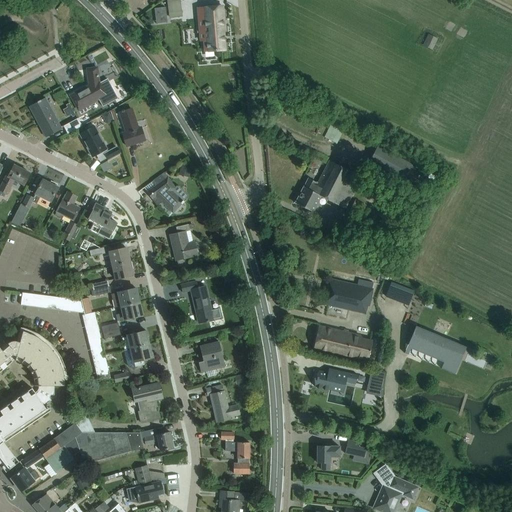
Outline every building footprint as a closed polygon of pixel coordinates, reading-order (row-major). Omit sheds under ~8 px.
[(179,0),(173,0),(168,1),(170,17),(181,16),(179,0)] [(203,40),(204,51),(224,50),(223,31),(224,31),(222,6),(197,8),(199,33),(206,32),(206,40),(203,40)] [(165,7),(154,9),(155,17),(156,24),(167,23),(166,15),(165,7)] [(428,34),(423,45),(432,49),(437,39),(428,34)] [(78,110),(97,99),(106,95),(98,81),(96,67),(87,69),(89,85),(70,95),(78,110)] [(61,128),(50,107),(45,98),(40,101),(40,100),(37,102),(32,105),(41,122),(38,124),(45,137),(54,132),(61,128)] [(124,110),(122,110),(122,111),(119,112),(126,133),(122,134),(126,146),(145,140),(140,126),(136,128),(135,123),(136,123),(135,121),(131,108),(124,111),(124,110)] [(324,138),(328,140),(329,138),(336,142),(348,120),(336,114),(324,138)] [(82,126),(78,118),(63,126),(68,133),(82,126)] [(95,126),(88,129),(79,134),(85,145),(87,144),(93,154),(91,155),(92,157),(98,153),(101,159),(106,156),(108,159),(120,153),(116,147),(108,151),(95,126)] [(407,183),(416,167),(377,145),(368,162),(407,183)] [(361,177),(338,165),(329,160),(317,184),(316,183),(308,178),(304,187),(303,187),(295,203),(313,212),(317,203),(321,196),(338,205),(345,208),(361,177)] [(104,173),(111,169),(107,162),(100,166),(104,173)] [(7,173),(0,186),(0,190),(7,194),(14,180),(23,185),(29,173),(21,168),(21,167),(15,164),(15,165),(14,165),(9,174),(7,173)] [(179,186),(176,186),(175,188),(167,177),(165,179),(161,174),(152,181),(156,186),(147,192),(147,193),(148,192),(152,198),(151,198),(151,199),(159,194),(163,199),(161,201),(173,212),(181,203),(182,204),(184,202),(183,201),(187,197),(187,194),(179,186)] [(40,197),(49,202),(57,187),(55,186),(56,184),(50,181),(50,183),(42,180),(33,198),(27,195),(22,205),(28,208),(31,202),(36,204),(40,197)] [(62,199),(59,205),(54,215),(61,219),(63,215),(73,220),(79,208),(72,205),(76,197),(67,192),(63,200),(62,199)] [(20,204),(10,222),(19,226),(28,208),(22,205),(20,204)] [(95,204),(91,213),(87,219),(94,222),(90,229),(98,233),(100,230),(111,235),(117,223),(109,219),(111,215),(104,211),(105,209),(95,204)] [(69,241),(77,226),(70,222),(62,237),(69,241)] [(176,260),(197,255),(194,241),(192,242),(189,228),(192,228),(191,223),(176,227),(177,233),(170,235),(172,235),(174,247),(173,247),(176,260)] [(90,256),(105,253),(104,247),(89,250),(90,256)] [(112,265),(129,261),(127,253),(126,253),(125,249),(126,248),(109,252),(112,265)] [(129,261),(112,265),(115,279),(133,275),(132,274),(131,274),(130,270),(131,270),(129,261)] [(229,269),(223,271),(226,282),(232,281),(229,269)] [(329,278),(323,305),(364,314),(365,313),(367,306),(368,306),(374,283),(358,279),(358,281),(357,285),(346,282),(329,278)] [(92,290),(109,286),(108,280),(91,284),(91,285),(88,285),(89,290),(92,289),(92,290)] [(196,281),(181,285),(183,292),(191,290),(193,302),(194,302),(199,321),(198,322),(198,323),(206,321),(207,321),(208,321),(208,320),(211,320),(213,319),(220,317),(218,308),(211,310),(205,286),(197,288),(196,281)] [(415,292),(391,283),(386,296),(409,305),(415,292)] [(109,286),(92,290),(91,291),(92,296),(94,296),(110,292),(109,286)] [(121,306),(139,302),(139,301),(138,301),(135,290),(136,290),(136,289),(111,295),(114,307),(121,306)] [(22,294),(20,305),(22,305),(85,313),(80,293),(64,298),(22,292),(22,294)] [(139,302),(121,306),(122,313),(116,315),(117,321),(142,315),(142,314),(141,314),(138,302),(139,302)] [(96,318),(94,312),(82,315),(83,321),(96,318)] [(97,323),(96,318),(83,321),(85,326),(97,323)] [(98,329),(97,323),(85,326),(86,332),(98,329)] [(103,333),(119,329),(117,323),(101,327),(103,333)] [(351,332),(328,328),(319,325),(314,348),(323,350),(368,358),(372,338),(351,334),(351,332)] [(435,359),(443,362),(446,363),(449,357),(453,359),(457,349),(453,347),(455,342),(415,326),(415,327),(418,328),(411,345),(436,356),(435,359)] [(0,371),(14,360),(21,362),(27,367),(31,373),(33,379),(34,385),(54,386),(64,386),(64,383),(63,372),(66,372),(65,368),(61,357),(59,354),(52,344),(49,342),(39,334),(36,333),(25,328),(22,327),(22,328),(20,327),(16,341),(15,341),(14,341),(12,341),(11,341),(9,342),(8,343),(7,343),(9,345),(2,351),(0,347),(0,371)] [(100,335),(98,329),(86,332),(88,338),(100,335)] [(119,329),(103,333),(104,338),(120,334),(119,329)] [(136,333),(128,335),(131,349),(148,344),(146,336),(147,336),(147,335),(146,336),(145,331),(146,331),(146,330),(136,333)] [(101,341),(100,335),(88,338),(89,344),(101,341)] [(102,347),(101,341),(89,344),(90,349),(102,347)] [(205,360),(203,361),(198,362),(201,372),(224,367),(218,342),(200,346),(202,346),(205,360)] [(131,349),(124,351),(128,366),(131,368),(144,365),(143,359),(152,357),(151,357),(150,353),(151,352),(150,352),(148,344),(131,349)] [(104,352),(102,347),(90,349),(92,355),(104,352)] [(105,358),(104,352),(92,355),(93,361),(105,358)] [(107,364),(105,358),(93,361),(95,367),(107,364)] [(108,370),(107,364),(95,367),(96,373),(108,370)] [(316,380),(315,387),(331,390),(332,387),(341,390),(343,380),(346,381),(355,383),(357,375),(348,372),(328,368),(327,372),(318,370),(317,377),(316,377),(316,380)] [(110,378),(108,370),(96,373),(98,378),(110,378)] [(113,376),(115,382),(131,378),(130,372),(113,376)] [(158,383),(149,385),(132,389),(135,403),(137,402),(139,411),(137,411),(140,422),(150,420),(159,418),(158,411),(159,411),(158,408),(157,408),(155,399),(162,397),(158,383)] [(216,422),(230,419),(230,417),(239,415),(237,405),(228,407),(224,391),(223,391),(221,385),(206,389),(207,395),(210,394),(213,409),(214,409),(215,414),(214,414),(216,422)] [(0,463),(6,471),(18,462),(7,448),(3,442),(0,438),(0,436),(1,436),(3,438),(45,409),(35,393),(31,396),(28,392),(21,396),(24,400),(20,403),(17,399),(11,404),(14,408),(10,411),(7,406),(0,410),(3,415),(0,416),(0,463)] [(85,404),(76,405),(78,417),(86,416),(85,404)] [(64,445),(82,432),(75,422),(54,438),(38,449),(43,455),(45,458),(64,445)] [(139,432),(141,442),(145,441),(146,445),(153,443),(153,441),(158,442),(160,450),(173,447),(169,432),(157,434),(156,428),(146,430),(139,432)] [(139,432),(94,432),(82,432),(64,445),(45,460),(56,473),(74,459),(72,456),(81,450),(84,464),(142,448),(141,442),(139,432)] [(233,442),(233,432),(221,432),(221,439),(225,439),(225,451),(237,451),(237,463),(233,463),(233,473),(249,473),(249,442),(233,442)] [(347,440),(344,453),(364,458),(366,448),(359,447),(360,442),(356,442),(347,440)] [(330,446),(327,446),(317,446),(317,462),(321,462),(321,469),(329,470),(329,462),(330,462),(330,456),(339,456),(339,446),(338,446),(330,446)] [(40,458),(43,455),(38,449),(35,451),(22,460),(27,466),(40,458)] [(372,474),(381,486),(372,510),(377,511),(394,511),(401,496),(412,501),(418,487),(394,477),(385,464),(372,474)] [(151,481),(147,465),(134,468),(139,484),(151,481)] [(21,490),(20,490),(21,491),(34,481),(34,480),(39,476),(34,470),(29,474),(24,467),(11,478),(16,485),(17,484),(21,490)] [(135,487),(126,489),(128,501),(138,503),(156,499),(155,495),(163,493),(160,482),(135,487)] [(245,493),(233,492),(220,491),(219,507),(223,507),(222,511),(235,511),(236,501),(244,502),(245,493)] [(62,511),(67,508),(64,504),(59,508),(55,504),(46,494),(32,504),(38,511),(62,511)] [(108,511),(126,511),(118,503),(108,511)]
